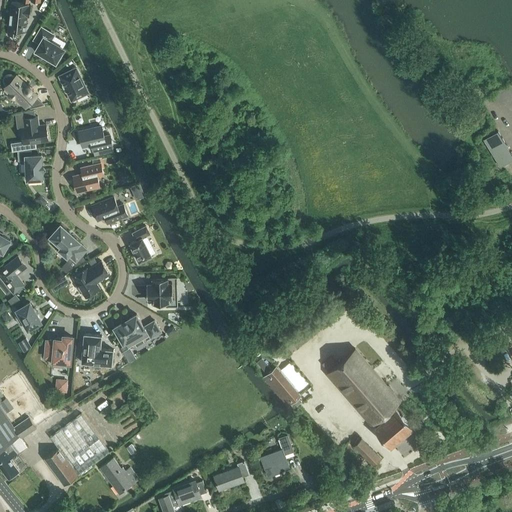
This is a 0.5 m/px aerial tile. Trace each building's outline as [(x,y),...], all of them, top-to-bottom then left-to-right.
[(28,4),(28,3),(29,0),(31,0),(31,1),(41,2),(41,0),(23,0),(23,3),(12,2),(8,33),(8,34),(19,35),(19,34),(19,31),(25,31),(27,15),(30,16),(31,5),(28,5),(28,4)] [(40,43),(36,50),(56,62),(57,60),(59,60),(61,56),(61,53),(64,48),(51,40),(54,35),(42,27),(34,39),(40,43)] [(76,67),(59,76),(72,101),(89,92),(76,67)] [(5,77),(5,79),(5,81),(6,83),(7,84),(6,86),(5,87),(10,92),(10,93),(9,94),(9,95),(9,96),(9,97),(10,98),(11,99),(12,99),(13,99),(14,99),(15,98),(16,98),(20,102),(23,100),(28,105),(37,96),(38,95),(32,90),(32,89),(32,88),(32,87),(31,86),(31,85),(30,85),(29,85),(28,85),(27,85),(17,75),(15,76),(14,78),(13,76),(11,75),(9,75),(7,76),(5,77)] [(38,116),(23,118),(25,127),(21,128),(24,144),(48,140),(46,124),(39,125),(38,116)] [(79,131),(82,147),(92,145),(93,145),(95,145),(96,150),(93,151),(113,147),(110,134),(104,135),(102,126),(79,131)] [(511,153),(498,130),(484,139),(501,167),(511,159),(511,153)] [(42,154),(26,155),(27,179),(43,178),(43,169),(44,169),(43,163),(42,163),(42,154)] [(83,174),(73,176),(77,192),(100,186),(98,177),(104,175),(100,162),(81,167),(81,168),(84,167),(85,172),(84,173),(82,173),(83,174)] [(135,184),(130,186),(136,199),(141,197),(144,196),(138,183),(135,184)] [(291,185),(287,187),(291,195),(295,193),(291,185)] [(114,197),(92,205),(98,220),(105,217),(107,218),(109,217),(110,222),(108,223),(108,224),(128,216),(123,204),(118,206),(114,197)] [(61,224),(50,237),(61,247),(59,249),(67,257),(69,255),(71,257),(62,268),(67,272),(86,260),(81,255),(87,249),(80,243),(81,242),(61,224)] [(136,240),(130,243),(139,261),(152,255),(143,237),(150,234),(146,226),(133,233),(136,240)] [(0,250),(3,253),(10,240),(0,234),(0,250)] [(0,284),(8,295),(13,291),(14,292),(24,284),(16,274),(26,266),(18,256),(0,270),(0,284)] [(75,276),(78,281),(76,287),(78,291),(82,291),(86,297),(100,288),(96,281),(99,279),(100,280),(110,274),(101,261),(91,268),(90,266),(75,276)] [(153,304),(169,303),(169,299),(173,299),(172,282),(169,282),(169,278),(152,278),(152,279),(153,279),(154,279),(154,283),(153,283),(152,283),(147,283),(147,299),(152,299),(152,300),(153,300),(153,304)] [(15,294),(8,300),(11,304),(19,299),(15,294)] [(16,316),(16,318),(20,324),(22,324),(24,323),(28,329),(41,321),(30,302),(17,310),(19,314),(16,316)] [(6,310),(1,314),(5,321),(8,319),(9,315),(6,310)] [(114,327),(123,343),(146,330),(151,338),(161,332),(154,320),(144,326),(144,327),(136,314),(114,327)] [(168,329),(167,333),(169,336),(176,331),(173,326),(168,329)] [(113,351),(113,349),(100,348),(101,336),(102,336),(102,335),(101,335),(85,334),(85,333),(84,333),(84,334),(82,362),(81,362),(81,363),(82,363),(93,364),(92,367),(100,367),(101,364),(111,365),(111,366),(112,366),(112,365),(113,351)] [(45,357),(52,357),(51,362),(52,362),(51,366),(63,367),(64,361),(70,362),(72,336),(64,336),(64,340),(55,339),(55,344),(46,343),(45,357)] [(378,420),(380,423),(375,428),(390,446),(411,427),(396,410),(385,420),(382,417),(401,400),(355,349),(327,373),(372,425),(378,420)] [(263,377),(288,406),(291,404),(294,408),(302,401),(299,397),(301,396),(276,366),(272,370),(262,358),(257,362),(267,374),(263,377)] [(56,378),(55,391),(67,392),(68,380),(56,378)] [(19,436),(21,439),(37,427),(28,416),(14,426),(5,414),(14,407),(7,397),(3,400),(1,398),(3,396),(0,391),(0,466),(8,478),(19,471),(10,458),(17,453),(11,445),(15,442),(14,440),(19,436)] [(50,437),(59,448),(76,471),(107,448),(82,413),(50,437)] [(285,455),(294,451),(288,434),(278,437),(282,449),(260,457),(265,470),(272,467),(274,474),(290,469),(285,455)] [(381,458),(361,438),(353,446),(373,466),(381,458)] [(132,443),(126,447),(130,452),(135,448),(132,443)] [(78,474),(76,471),(59,448),(45,458),(64,485),(78,474)] [(126,488),(132,484),(139,478),(131,467),(125,471),(122,466),(120,467),(113,457),(100,467),(119,493),(124,490),(126,491),(127,490),(126,488)] [(243,477),(249,475),(244,461),(237,464),(238,467),(214,476),(219,490),(244,481),(243,477)] [(176,511),(174,506),(179,504),(180,504),(201,497),(200,494),(207,492),(203,480),(196,483),(195,481),(174,489),(174,490),(165,493),(165,495),(158,497),(163,511),(176,511)]
